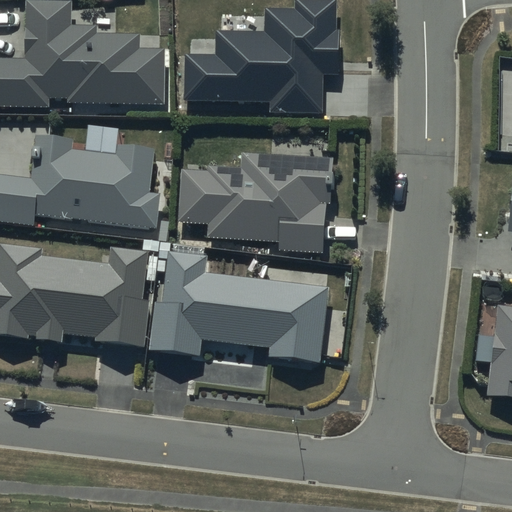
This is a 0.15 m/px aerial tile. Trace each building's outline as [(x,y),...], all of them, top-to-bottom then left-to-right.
[(218,56),(187,56),(187,103),(271,103),(271,114),(326,114),(326,76),(340,76),(340,32),(338,32),(337,0),(303,0),(297,0),(297,12),(266,12),(266,35),(218,35),(218,56)] [(26,60),(0,59),(0,109),(51,109),(51,101),(69,101),(68,105),(165,105),(165,51),(141,51),(141,36),(98,36),(98,29),(73,29),(73,2),(26,2),(26,60)] [(33,181),(0,177),(0,224),(36,229),(37,217),(158,230),(162,196),(150,195),(154,151),(118,147),(117,156),(73,151),(75,141),(38,138),(33,181)] [(210,173),(183,172),(180,225),(211,227),(210,239),(281,243),(281,253),(324,255),(327,205),(333,205),(336,160),(244,155),(243,169),(210,167),(210,173)] [(44,249),(0,245),(0,338),(31,341),(31,336),(38,337),(38,341),(65,343),(65,337),(98,340),(98,344),(146,349),(150,302),(144,301),(146,282),(156,283),(158,258),(149,257),(149,254),(112,250),(110,264),(44,257),(44,249)] [(170,248),(165,303),(157,303),(153,351),(200,355),(201,342),(271,349),(270,359),(321,364),(328,289),(206,278),(208,259),(206,259),(207,251),(170,248)] [(511,311),(497,310),(487,397),(511,400),(511,311)]
